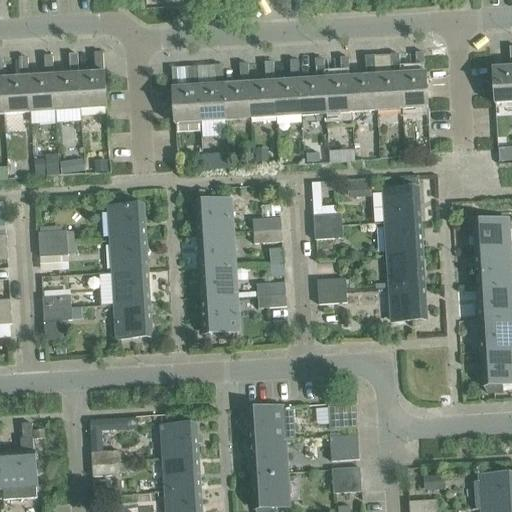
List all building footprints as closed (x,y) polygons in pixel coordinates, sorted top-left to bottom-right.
[(511,47),(508,48),(509,69),(493,70),(493,69),(491,69),(494,106),(495,106),(495,105),(511,103),(511,47)] [(95,74),(78,76),(77,76),(80,110),(104,109),(104,110),(106,110),(103,73),(101,53),(93,54),(95,74)] [(416,75),(399,76),(398,76),(400,111),(426,109),(426,110),(427,110),(425,73),(424,73),(423,54),(414,54),(416,75)] [(70,76),(53,77),(52,77),(55,112),(80,110),(77,76),(78,76),(77,55),(68,56),(70,76)] [(391,76),(374,77),(373,77),(375,112),(400,111),(398,76),(399,76),(398,55),(389,56),(391,76)] [(44,78),(28,79),(27,79),(29,114),(55,112),(52,77),(53,77),(51,57),(43,57),(44,78)] [(365,78),(349,79),(348,79),(350,114),(375,112),(373,77),(374,77),(372,57),(364,57),(365,78)] [(19,79),(2,80),(4,115),(29,114),(27,79),(28,79),(26,58),(18,59),(19,79)] [(340,79),(323,80),(325,115),(350,114),(348,79),(349,79),(347,58),(339,59),(340,79)] [(315,81),(298,82),(300,117),(325,115),(323,80),(322,60),(314,60),(315,81)] [(290,82),(273,84),(275,118),(300,117),(298,82),(297,61),(289,62),(290,82)] [(265,84),(248,85),(247,85),(250,120),(275,118),(273,84),(272,63),(264,64),(265,84)] [(240,86),(223,87),(222,87),(224,122),(250,120),(247,85),(248,85),(247,65),(238,65),(240,86)] [(215,87),(198,88),(197,88),(199,123),(224,122),(222,87),(223,87),(221,66),(213,67),(215,87)] [(197,88),(198,88),(196,68),(188,68),(189,89),(172,90),(172,89),(171,89),(173,126),(174,126),(174,125),(199,123),(197,88)] [(268,150),(254,150),(255,165),(268,165),(268,150)] [(319,155),(306,155),(306,164),(319,163),(319,155)] [(83,160),(75,161),(77,175),(84,174),(83,160)] [(45,161),(34,161),(34,178),(46,178),(45,161)] [(107,162),(94,162),(94,174),(107,174),(107,162)] [(417,179),(401,180),(402,191),(418,190),(417,179)] [(370,183),(359,184),(359,199),(371,198),(370,183)] [(383,192),(385,225),(420,223),(418,190),(402,191),(383,192)] [(195,204),(197,237),(232,234),(230,201),(195,204)] [(109,209),(111,242),(145,240),(143,207),(109,209)] [(312,217),(313,229),(341,228),(340,215),(312,217)] [(252,221),(253,233),(281,231),(280,219),(252,221)] [(472,223),(474,256),(509,254),(507,221),(472,223)] [(385,225),(387,257),(422,255),(420,223),(385,225)] [(341,228),(313,229),(314,241),(342,240),(341,228)] [(281,231),(253,233),(254,245),(282,244),(281,231)] [(38,234),(39,247),(67,245),(66,233),(38,234)] [(197,237),(199,269),(234,267),(232,234),(197,237)] [(111,242),(113,274),(147,272),(145,240),(111,242)] [(67,245),(39,247),(39,259),(67,257),(67,245)] [(474,256),(476,289),(511,287),(510,274),(509,254),(474,256)] [(387,257),(389,290),(424,287),(422,255),(387,257)] [(199,269),(201,301),(236,299),(234,267),(199,269)] [(115,305),(114,307),(149,305),(147,272),(113,274),(113,276),(99,277),(101,306),(115,305)] [(316,282),(317,294),(345,292),(344,280),(316,282)] [(256,286),(257,298),(285,296),(284,284),(256,286)] [(424,287),(389,290),(391,323),(426,320),(424,287)] [(476,289),(478,321),(511,318),(511,302),(511,287),(476,289)] [(345,292),(317,294),(318,306),(346,304),(345,292)] [(285,296),(257,298),(258,310),(286,308),(285,296)] [(42,299),(43,311),(70,310),(70,297),(42,299)] [(236,299),(201,301),(203,334),(238,332),(236,299)] [(0,301),(0,313),(10,313),(9,301),(0,301)] [(149,305),(114,307),(116,340),(151,338),(149,305)] [(81,309),(70,310),(71,322),(82,321),(81,309)] [(70,310),(43,311),(43,323),(71,322),(70,310)] [(10,313),(0,313),(0,326),(11,325),(10,313)] [(511,318),(478,321),(480,353),(511,351),(511,318)] [(511,351),(480,353),(482,386),(502,385),(511,384),(511,351)] [(502,385),(482,386),(487,396),(502,395),(502,385)] [(331,406),(327,406),(329,431),(357,429),(355,405),(331,406)] [(249,444),(284,442),(295,441),(293,408),(247,411),(249,444)] [(0,455),(2,489),(3,501),(36,499),(31,424),(21,425),(22,441),(20,441),(21,453),(0,455)] [(161,429),(163,462),(198,459),(196,426),(161,429)] [(359,462),(357,438),(329,439),(331,464),(359,462)] [(249,444),(251,477),(286,474),(284,442),(249,444)] [(90,454),(91,466),(119,464),(118,452),(90,454)] [(163,462),(165,494),(200,492),(198,459),(163,462)] [(119,464),(91,466),(92,478),(120,477),(119,464)] [(331,472),(333,496),(361,494),(359,470),(331,472)] [(286,474),(251,477),(253,510),(255,509),(255,511),(271,511),(271,508),(288,507),(286,474)] [(475,511),(481,511),(511,509),(511,476),(479,478),(480,482),(473,483),(475,511)] [(439,477),(424,478),(424,492),(439,491),(439,477)] [(110,482),(98,482),(99,497),(111,496),(110,482)] [(165,494),(166,511),(201,511),(200,492),(165,494)] [(409,503),(409,511),(437,511),(437,502),(409,503)]
